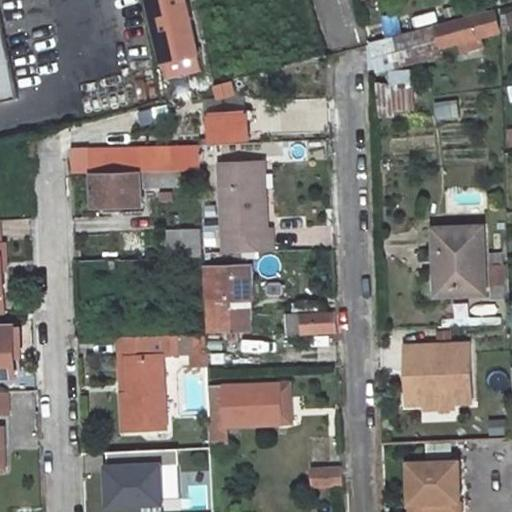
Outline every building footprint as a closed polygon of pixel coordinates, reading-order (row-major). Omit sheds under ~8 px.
[(0,9),(0,98),(16,95),(0,9)] [(502,30),(496,11),(437,27),(442,46),(502,30)] [(165,48),(178,45),(181,59),(168,62),(166,63),(176,104),(217,92),(215,84),(213,73),(207,75),(199,41),(185,45),(179,18),(158,24),(165,48)] [(181,59),(178,45),(165,48),(168,62),(181,59)] [(433,101),(434,120),(457,118),(456,100),(433,101)] [(212,140),(247,138),(246,110),(204,113),(205,132),(211,131),(212,140)] [(199,146),(93,149),(93,173),(141,171),(200,168),(199,146)] [(222,162),(225,251),(272,249),(272,228),(266,229),(265,193),(258,193),(257,161),(222,162)] [(265,193),(264,161),(257,161),(258,193),(265,193)] [(142,211),(141,171),(93,173),(94,205),(122,203),(121,212),(142,211)] [(0,313),(9,313),(5,269),(3,241),(2,218),(0,218),(0,313)] [(172,246),(173,256),(201,255),(200,227),(185,228),(185,246),(172,246)] [(484,293),(481,228),(436,229),(437,254),(447,253),(447,294),(484,293)] [(3,241),(5,269),(12,269),(9,240),(3,241)] [(502,255),(484,255),(484,298),(502,298),(502,255)] [(149,266),(149,258),(120,259),(120,268),(149,266)] [(230,327),(229,306),(251,305),(249,265),(208,266),(209,329),(230,327)] [(291,312),(292,331),(338,330),(337,311),(291,312)] [(0,326),(0,376),(14,376),(12,326),(0,326)] [(12,326),(14,376),(22,376),(20,326),(12,326)] [(172,333),(172,341),(207,339),(207,332),(172,333)] [(123,355),(125,391),(121,392),(123,430),(165,428),(160,356),(172,355),(172,341),(172,333),(151,334),(118,336),(119,355),(123,355)] [(474,399),(473,373),(474,373),(473,341),(408,345),(410,402),(429,401),(457,400),(474,399)] [(186,409),(204,411),(207,378),(189,377),(186,409)] [(280,383),(226,385),(228,424),(281,422),(280,383)] [(0,410),(8,410),(8,389),(0,389),(0,466),(6,466),(5,443),(0,443),(0,410)] [(179,447),(108,451),(109,505),(163,504),(161,465),(180,464),(179,447)] [(409,462),(411,502),(460,500),(459,460),(409,462)] [(343,466),(313,467),(314,483),(343,483),(343,466)] [(193,467),(194,495),(207,494),(205,467),(193,467)] [(461,511),(460,500),(411,502),(410,511),(461,511)]
